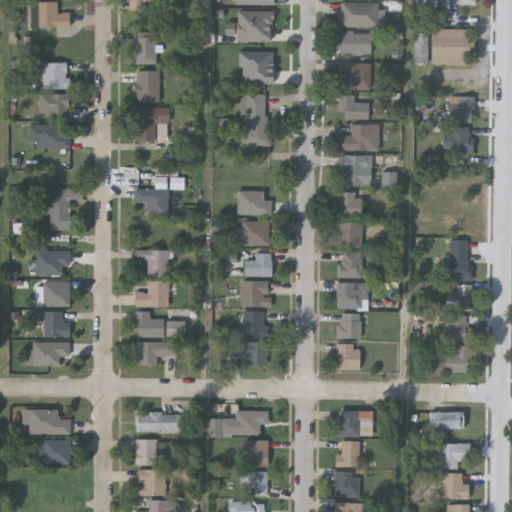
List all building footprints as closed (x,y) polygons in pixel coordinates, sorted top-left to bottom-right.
[(129,0),(153,0),(153,1),(144,1),(144,9),(129,9),(129,0)] [(57,2),(57,12),(69,12),(69,26),(32,26),(32,2),(57,2)] [(378,2),(378,26),(340,26),(340,2),(378,2)] [(429,64),(429,28),(471,28),(471,64),(429,64)] [(134,63),(134,31),(156,31),(156,63),(134,63)] [(372,54),(339,54),(339,32),(372,32),(372,54)] [(68,62),(68,88),(43,88),(43,62),(68,62)] [(339,88),(339,62),(370,63),(370,88),(339,88)] [(159,102),(136,102),(136,70),(159,70),(159,102)] [(68,112),(38,112),(38,93),(68,93),(68,112)] [(268,145),(232,144),(232,130),(245,130),(246,93),(268,93),(268,145)] [(355,93),(355,102),(369,102),(369,118),(340,118),(340,93),(355,93)] [(474,96),(473,121),(448,121),(448,95),(474,96)] [(155,122),(155,141),(134,141),(134,108),(169,108),(169,122),(155,122)] [(36,147),(36,124),(70,124),(70,147),(36,147)] [(378,150),(339,150),(339,134),(351,134),(351,124),(378,124),(378,150)] [(449,133),(449,126),(473,126),(473,152),(444,152),(444,133),(449,133)] [(339,170),(339,155),(371,155),(371,183),(345,183),(345,170),(339,170)] [(48,229),(48,188),(83,188),(83,202),(70,202),(70,229),(48,229)] [(237,190),(270,190),(270,214),(237,214),(237,190)] [(362,216),(338,216),(338,191),(362,191),(362,216)] [(269,220),(269,245),(241,245),(241,220),(269,220)] [(361,247),(338,247),(338,221),(362,221),(361,247)] [(469,239),(469,280),(449,280),(449,239),(469,239)] [(168,249),(168,276),(147,276),(147,259),(134,259),(134,249),(168,249)] [(35,274),(35,250),(69,250),(69,265),(62,265),(62,274),(35,274)] [(361,251),(361,276),(339,276),(339,251),(361,251)] [(271,276),(243,275),(244,260),(254,260),(254,252),(271,252),(271,276)] [(69,280),(69,305),(40,305),(40,280),(69,280)] [(168,280),(168,305),(134,305),(134,292),(147,292),(147,280),(168,280)] [(241,280),(270,280),(270,305),(241,305),(241,280)] [(337,307),(337,282),(367,282),(367,298),(361,298),(361,307),(337,307)] [(471,309),(446,309),(446,291),(455,291),(455,284),(471,284),(471,309)] [(264,335),(241,335),(241,310),(264,310),(264,335)] [(69,335),(43,335),(43,311),(62,311),(62,320),(69,320),(69,335)] [(150,311),(150,318),(163,318),(163,336),(134,336),(134,311),(150,311)] [(361,312),(361,337),(337,337),(337,312),(361,312)] [(469,314),(469,340),(445,340),(445,314),(469,314)] [(227,355),(227,339),(266,339),(266,364),(249,364),(249,355),(227,355)] [(59,364),(32,364),(32,340),(68,340),(68,354),(59,354),(59,364)] [(175,341),(175,354),(156,354),(156,362),(134,362),(134,341),(175,341)] [(359,342),(359,368),(336,368),(336,342),(359,342)] [(470,344),(470,370),(445,370),(445,352),(455,352),(455,344),(470,344)] [(57,409),(57,417),(70,417),(70,432),(28,432),(28,409),(57,409)] [(267,423),(259,423),(259,433),(220,433),(220,417),(235,417),(235,409),(267,409),(267,423)] [(359,409),(359,435),(336,435),(336,409),(359,409)] [(180,411),(180,430),(134,430),(134,411),(180,411)] [(464,427),(429,427),(429,411),(464,411),(464,427)] [(41,463),(41,438),(68,438),(68,463),(41,463)] [(134,438),(156,438),(156,463),(134,463),(134,438)] [(267,438),(267,465),(245,465),(245,438),(267,438)] [(335,454),(341,454),(341,440),(359,440),(359,465),(335,465),(335,454)] [(457,467),(433,467),(433,442),(469,442),(469,460),(457,460),(457,467)] [(164,469),(164,495),(135,495),(135,469),(164,469)] [(241,471),(266,471),(266,495),(249,495),(249,487),(241,487),(241,471)] [(335,495),(335,471),(356,471),(356,495),(335,495)] [(442,472),(463,472),(463,497),(442,497),(442,472)] [(169,511),(133,511),(133,510),(147,510),(147,499),(169,499),(169,511)] [(264,511),(235,511),(235,502),(264,502),(264,511)] [(364,511),(335,511),(335,502),(364,502),(364,511)] [(443,511),(443,503),(468,503),(468,511),(443,511)]
